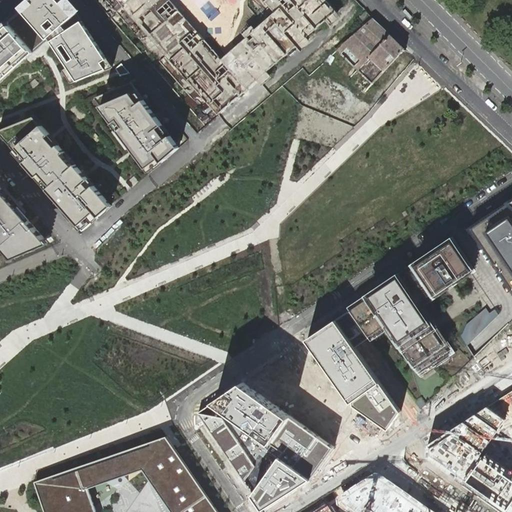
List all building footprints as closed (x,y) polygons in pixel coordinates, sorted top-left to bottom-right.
[(86,20),(70,0),(30,0),(19,10),(6,22),(0,26),(0,81),(33,52),(46,41),(48,40),(78,84),(122,66),(86,20)] [(315,0),(116,0),(212,111),(327,13),(315,0)] [(372,17),(366,11),(360,17),(366,23),(372,17)] [(372,17),(366,23),(339,50),(358,68),(391,35),(372,17)] [(153,167),(183,142),(136,86),(104,100),(153,167)] [(0,127),(0,136),(82,231),(117,201),(103,185),(37,113),(0,127)] [(190,162),(153,194),(164,207),(201,175),(190,162)] [(0,237),(14,254),(50,239),(0,181),(0,237)] [(143,222),(153,214),(144,202),(134,209),(143,222)] [(511,203),(473,229),(511,286),(511,203)] [(471,266),(452,240),(413,267),(398,276),(370,295),(351,309),(370,336),(389,323),(403,343),(422,371),(450,351),(431,325),(416,304),(432,293),(471,266)] [(484,310),(467,324),(462,336),(467,345),(499,315),(495,310),(490,313),(487,308),(484,310)] [(380,382),(337,319),(307,338),(352,402),(353,404),(389,429),(401,412),(380,382)] [(291,417),(242,382),(216,400),(197,413),(245,482),(254,496),(264,511),(268,511),(314,480),(335,447),(291,417)] [(487,405),(475,413),(499,430),(506,419),(487,405)] [(475,413),(464,420),(492,440),(499,430),(475,413)] [(464,420),(452,428),(485,451),(492,440),(464,420)] [(427,457),(463,482),(484,453),(485,451),(452,428),(427,444),(427,457)] [(219,511),(167,436),(34,481),(41,500),(44,511),(219,511)] [(511,511),(511,472),(484,453),(463,482),(505,511),(511,511)] [(427,511),(377,476),(338,501),(354,511),(427,511)]
